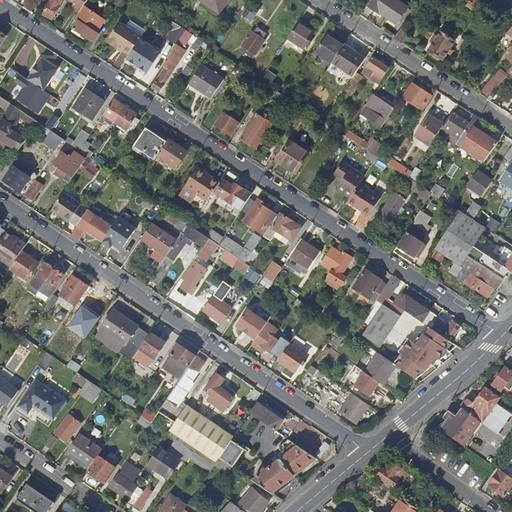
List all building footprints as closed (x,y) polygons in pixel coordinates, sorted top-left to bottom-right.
[(49,0),(43,14),(53,18),(62,0),(72,0),(76,2),(74,5),(81,9),(85,4),(87,0),(49,0)] [(200,0),(220,13),(228,0),(200,0)] [(408,8),(396,0),(373,0),(369,6),(379,12),(398,24),(408,8)] [(481,0),(469,0),(466,5),(476,11),(483,1),(481,0)] [(81,18),(73,29),(93,42),(99,34),(95,32),(105,17),(85,4),(81,9),(77,16),(81,18)] [(254,5),(250,12),(255,15),(259,8),(254,5)] [(245,9),(241,16),(250,21),(255,15),(250,12),(245,9)] [(77,16),(70,27),(73,29),(81,18),(77,16)] [(130,55),(140,41),(142,38),(146,31),(129,20),(125,26),(119,23),(106,42),(116,49),(118,47),(130,55)] [(298,24),(288,38),(304,49),(314,35),(298,24)] [(402,27),(394,37),(401,42),(409,32),(402,27)] [(441,32),(452,39),(453,36),(450,34),(452,32),(444,27),(441,32)] [(257,29),(255,34),(262,39),(265,35),(257,29)] [(187,31),(181,41),(184,43),(186,40),(189,42),(194,36),(187,31)] [(252,32),(243,47),(255,54),(264,40),(262,39),(255,34),(252,32)] [(441,32),(429,50),(443,60),(455,41),(452,39),(441,32)] [(327,36),(317,52),(332,63),(334,61),(343,47),(327,36)] [(130,55),(128,59),(147,72),(159,54),(140,41),(130,55)] [(343,47),(334,61),(355,75),(356,74),(367,57),(346,43),(343,47)] [(176,45),(162,66),(165,68),(153,87),(159,92),(186,51),(176,45)] [(372,58),(362,74),(369,78),(373,72),(382,78),(389,68),(372,58)] [(43,91),(57,70),(42,60),(38,66),(36,65),(30,74),(32,75),(28,81),(43,91)] [(201,66),(189,84),(210,99),(223,80),(201,66)] [(240,67),(234,76),(239,80),(246,70),(240,67)] [(9,68),(0,83),(0,95),(1,97),(17,73),(9,68)] [(373,72),(369,78),(376,83),(374,85),(377,87),(382,78),(373,72)] [(355,75),(350,82),(356,85),(362,77),(356,74),(355,75)] [(28,81),(19,75),(14,82),(24,89),(17,101),(38,114),(50,96),(43,91),(28,81)] [(496,76),(479,94),(487,99),(502,81),(496,76)] [(412,84),(403,98),(408,102),(414,106),(422,111),(432,97),(423,91),(425,89),(420,86),(418,88),(412,84)] [(74,108),(92,120),(104,102),(86,90),(74,108)] [(372,111),(368,117),(379,124),(383,118),(386,120),(394,108),(373,94),(365,106),(372,111)] [(0,105),(6,110),(9,104),(0,97),(0,105)] [(113,100),(103,115),(108,118),(132,134),(139,123),(134,119),(136,116),(113,100)] [(6,110),(0,121),(0,141),(12,150),(20,138),(9,131),(18,115),(35,127),(37,123),(9,104),(6,110)] [(259,111),(241,139),(248,144),(265,119),(267,116),(264,114),(259,111)] [(267,116),(265,119),(272,124),(277,117),(269,112),(267,116)] [(215,125),(231,136),(239,123),(223,113),(215,125)] [(473,114),(467,123),(452,113),(443,125),(437,135),(447,142),(451,135),(459,140),(459,139),(463,141),(465,140),(473,128),(473,127),(479,119),(473,114)] [(53,115),(44,128),(46,129),(51,132),(59,119),(53,115)] [(103,115),(99,122),(103,125),(108,118),(103,115)] [(429,116),(415,136),(430,146),(437,135),(443,125),(429,116)] [(265,119),(248,144),(256,149),(272,124),(265,119)] [(35,127),(44,133),(46,129),(44,128),(37,123),(35,127)] [(473,128),(465,140),(463,141),(460,147),(469,153),(468,154),(473,157),(474,156),(484,162),(489,156),(498,143),(473,127),(473,128)] [(136,145),(146,151),(144,154),(155,161),(157,156),(165,144),(160,141),(161,139),(147,129),(136,145)] [(83,130),(72,146),(79,151),(86,141),(90,134),(83,130)] [(345,136),(350,139),(360,146),(363,141),(349,131),(345,136)] [(49,136),(60,144),(62,140),(51,132),(49,136)] [(373,139),(366,150),(373,155),(381,144),(373,139)] [(86,141),(79,151),(84,154),(90,144),(86,141)] [(157,156),(176,169),(186,153),(168,141),(165,144),(157,156)] [(295,173),(309,153),(290,141),(280,156),(283,158),(279,163),(295,173)] [(61,152),(52,165),(59,170),(55,175),(69,184),(70,183),(79,169),(85,160),(74,153),(70,159),(61,152)] [(94,161),(108,170),(111,166),(108,164),(109,163),(98,156),(94,161)] [(85,160),(79,169),(88,175),(86,178),(91,182),(98,171),(88,164),(89,162),(87,161),(88,159),(86,157),(85,160)] [(8,163),(0,175),(0,177),(3,180),(13,165),(14,166),(16,163),(12,161),(10,163),(8,163)] [(511,161),(511,162),(500,180),(511,188),(511,161)] [(344,180),(337,191),(350,199),(358,187),(364,177),(343,163),(335,174),(344,180)] [(3,180),(21,192),(31,177),(26,174),(28,171),(22,167),(20,169),(14,166),(13,165),(3,180)] [(184,188),(207,203),(219,184),(197,169),(184,188)] [(477,171),(466,185),(480,195),(490,181),(477,171)] [(400,182),(419,195),(417,198),(426,203),(432,193),(430,191),(409,178),(405,176),(400,182)] [(36,181),(26,196),(32,200),(42,185),(36,181)] [(216,194),(241,211),(251,195),(236,185),(234,188),(224,182),(216,194)] [(435,183),(430,191),(432,193),(439,198),(444,189),(435,183)] [(123,188),(120,193),(131,201),(138,191),(136,190),(131,186),(129,188),(132,190),(130,193),(123,188)] [(358,187),(350,199),(348,202),(370,216),(380,200),(372,195),(372,196),(358,187)] [(394,192),(380,213),(392,221),(406,199),(394,192)] [(63,193),(51,211),(70,223),(81,205),(63,193)] [(258,200),(244,222),(264,235),(277,216),(271,212),(269,215),(263,210),(267,205),(258,200)] [(88,210),(81,205),(70,223),(77,227),(78,225),(83,218),(88,210)] [(114,226),(89,209),(88,210),(83,218),(78,225),(77,227),(71,236),(77,240),(84,229),(103,242),(114,226)] [(466,257),(473,247),(485,228),(473,220),(459,211),(434,250),(462,268),(468,259),(466,257)] [(407,233),(399,246),(415,257),(423,244),(420,241),(425,234),(421,231),(430,218),(420,212),(406,232),(407,233)] [(272,228),(292,241),(301,228),(280,215),(272,228)] [(114,249),(116,246),(122,251),(122,250),(136,229),(120,218),(114,226),(103,242),(102,243),(113,250),(114,249)] [(193,229),(209,239),(218,245),(223,238),(213,232),(211,234),(206,231),(208,228),(198,222),(193,229)] [(141,239),(155,249),(151,255),(161,263),(177,241),(151,224),(141,239)] [(177,241),(161,263),(150,280),(157,285),(189,238),(203,248),(209,239),(193,229),(192,231),(188,228),(183,234),(182,233),(177,241)] [(306,231),(294,249),(314,262),(326,244),(306,231)] [(0,238),(0,259),(11,267),(21,252),(26,245),(19,240),(18,242),(4,232),(0,238)] [(254,234),(245,247),(246,248),(245,250),(251,254),(261,239),(254,234)] [(226,250),(238,259),(245,264),(251,254),(245,250),(227,238),(221,247),(226,250)] [(209,239),(203,248),(197,256),(202,260),(210,249),(219,256),(220,254),(222,256),(226,250),(221,247),(218,245),(209,239)] [(511,252),(504,247),(499,255),(479,241),(474,248),(510,271),(511,272),(511,252)] [(321,263),(331,270),(327,278),(341,287),(347,278),(342,276),(353,258),(343,252),(342,254),(331,247),(321,263)] [(510,271),(474,248),(473,247),(466,257),(468,259),(462,268),(471,274),(494,289),(498,291),(505,279),(510,271)] [(11,267),(9,269),(26,281),(38,264),(21,252),(11,267)] [(196,258),(181,278),(186,281),(182,287),(187,290),(188,289),(192,292),(195,288),(193,287),(205,270),(196,264),(199,261),(196,258)] [(221,258),(207,277),(213,281),(226,262),(221,258)] [(244,274),(249,266),(245,264),(238,259),(233,266),(244,274)] [(38,272),(30,284),(48,296),(63,275),(53,268),(54,266),(47,262),(40,273),(38,272)] [(273,263),(264,276),(272,282),(281,269),(273,263)] [(365,270),(352,289),(370,300),(375,293),(382,281),(365,270)] [(466,283),(485,295),(487,292),(491,294),(494,289),(471,274),(466,283)] [(59,295),(80,310),(84,305),(85,306),(93,294),(86,289),(87,287),(72,276),(59,295)] [(387,284),(380,295),(387,299),(399,280),(393,276),(387,284)] [(382,281),(375,293),(380,296),(380,295),(387,284),(382,281)] [(208,288),(195,308),(201,313),(203,311),(213,295),(215,293),(208,288)] [(394,304),(430,328),(436,319),(438,317),(401,293),(394,304)] [(53,295),(44,309),(49,312),(56,301),(54,300),(56,297),(53,295)] [(203,311),(221,324),(231,308),(213,295),(203,311)] [(114,310),(101,329),(107,334),(103,340),(133,360),(140,349),(150,336),(114,310)] [(248,335),(255,340),(256,339),(267,323),(253,314),(247,310),(236,327),(243,332),(244,331),(249,334),(248,335)] [(436,319),(430,328),(431,328),(444,337),(446,333),(444,332),(447,327),(436,319)] [(255,340),(252,346),(258,350),(260,347),(270,354),(273,350),(282,355),(289,344),(290,342),(276,332),(277,331),(273,328),(274,326),(268,322),(267,323),(256,339),(255,340)] [(447,327),(444,332),(446,333),(444,337),(449,340),(450,341),(460,326),(453,322),(452,324),(450,323),(447,327)] [(404,355),(396,366),(415,379),(422,368),(426,371),(434,365),(431,363),(435,357),(439,359),(446,348),(445,347),(449,340),(444,337),(431,328),(427,335),(424,333),(419,340),(417,344),(410,339),(400,353),(404,355)] [(97,335),(103,340),(107,334),(101,329),(97,335)] [(415,338),(419,340),(424,333),(420,331),(415,338)] [(150,336),(140,349),(154,360),(165,344),(151,334),(150,336)] [(282,355),(277,361),(295,373),(306,356),(298,351),(303,342),(294,336),(290,342),(289,344),(282,355)] [(177,344),(162,366),(181,379),(196,357),(177,344)] [(54,357),(45,351),(36,365),(44,370),(54,357)] [(377,353),(364,372),(377,381),(381,384),(394,365),(393,364),(377,353)] [(404,355),(400,353),(393,364),(394,365),(396,366),(404,355)] [(181,379),(170,395),(179,401),(192,383),(188,381),(192,375),(194,377),(204,363),(196,357),(181,379)] [(0,373),(8,361),(5,359),(1,365),(2,366),(0,368),(0,373)] [(311,366),(306,373),(311,377),(316,369),(311,366)] [(511,371),(505,367),(492,385),(502,391),(505,387),(510,390),(511,387),(511,371)] [(363,371),(352,386),(367,396),(377,381),(364,372),(363,371)] [(207,400),(222,412),(233,398),(217,387),(223,379),(216,374),(204,390),(211,395),(207,400)] [(18,391),(0,377),(0,402),(7,407),(18,391)] [(66,400),(36,380),(17,408),(27,415),(33,405),(53,419),(66,400)] [(87,380),(77,396),(90,405),(100,389),(87,380)] [(469,399),(462,408),(481,421),(486,425),(497,433),(511,414),(496,403),(500,398),(486,387),(475,403),(469,399)] [(170,395),(159,411),(174,423),(185,405),(179,401),(170,395)] [(354,397),(342,414),(356,424),(368,406),(354,397)] [(249,414),(275,431),(283,420),(257,403),(249,414)] [(169,430),(192,447),(190,450),(192,452),(213,466),(219,458),(231,441),(233,438),(198,414),(189,408),(185,405),(174,423),(169,430)] [(447,418),(439,428),(464,446),(479,424),(481,421),(462,408),(461,407),(456,415),(453,413),(447,418)] [(66,442),(81,424),(69,414),(60,426),(60,428),(57,426),(55,429),(58,431),(55,434),(66,442)] [(137,422),(147,429),(147,428),(150,423),(141,417),(137,422)] [(150,423),(147,428),(154,433),(158,428),(150,423)] [(66,453),(89,468),(101,449),(79,434),(66,453)] [(50,448),(56,439),(51,436),(45,444),(50,448)] [(159,447),(147,464),(168,478),(181,458),(186,462),(189,456),(192,452),(190,450),(175,440),(166,452),(159,447)] [(286,454),(252,481),(271,494),(292,476),(293,477),(316,459),(288,440),(278,447),(283,453),(284,452),(286,454)] [(231,441),(219,458),(229,465),(241,448),(231,441)] [(189,456),(210,470),(213,466),(192,452),(189,456)] [(88,473),(104,484),(115,468),(99,456),(88,473)] [(120,467),(134,477),(139,470),(127,462),(128,461),(126,459),(120,467)] [(378,477),(392,487),(398,479),(395,476),(398,472),(400,473),(402,470),(393,463),(387,471),(384,468),(378,477)] [(511,478),(500,470),(489,485),(504,496),(507,492),(509,493),(511,489),(511,486),(511,485),(511,478)] [(0,492),(1,493),(12,478),(3,472),(2,474),(0,473),(0,492)] [(110,486),(128,499),(126,503),(132,507),(143,490),(118,474),(110,486)] [(47,511),(54,503),(27,484),(16,500),(32,511),(47,511)] [(143,490),(132,507),(138,510),(151,491),(145,487),(143,490)] [(239,503),(249,511),(259,511),(268,502),(253,488),(239,503)] [(171,496),(159,511),(182,511),(184,509),(186,506),(171,496)] [(403,498),(392,511),(418,511),(420,511),(403,498)] [(221,511),(244,511),(230,502),(221,511)]
